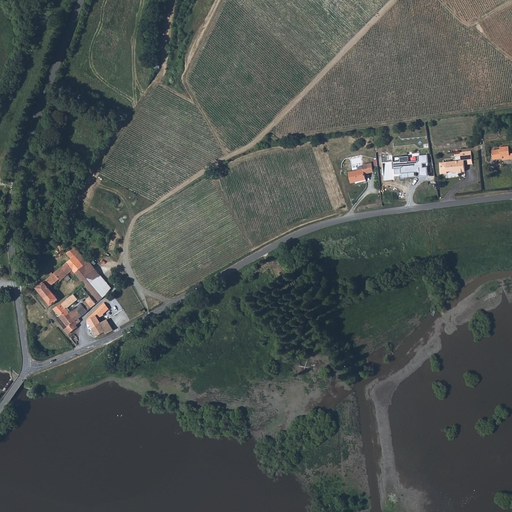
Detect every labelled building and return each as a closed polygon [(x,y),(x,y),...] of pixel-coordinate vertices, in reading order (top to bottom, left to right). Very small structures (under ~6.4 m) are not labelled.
[(499,149),(491,150),(492,159),(502,158),(503,160),(511,158),(511,153),(509,153),(508,145),(499,147),(499,149)] [(460,152),(461,160),(464,160),(467,160),(468,164),(473,164),(471,151),(460,152)] [(427,162),(426,155),(418,155),(418,160),(408,161),(407,155),(400,157),(400,161),(393,161),(394,169),(401,168),(401,173),(420,171),(421,175),(428,175),(427,167),(423,167),(422,163),(427,162)] [(439,162),(441,174),(465,171),(464,160),(461,160),(439,162)] [(365,170),(350,174),(352,184),(367,180),(365,170)] [(75,247),(74,247),(66,253),(71,259),(75,255),(80,252),(75,247)] [(80,261),(85,257),(80,252),(75,255),(80,261)] [(75,255),(71,259),(66,263),(75,273),(84,266),(80,261),(75,255)] [(90,262),(85,257),(80,261),(84,266),(85,267),(90,262)] [(92,276),(91,274),(96,269),(90,262),(85,267),(84,266),(75,273),(84,283),(86,281),(92,276)] [(73,274),(75,273),(66,263),(61,267),(67,274),(70,271),(73,274)] [(70,278),(67,274),(61,267),(55,272),(58,276),(59,278),(61,280),(65,277),(67,280),(70,278)] [(92,276),(86,281),(89,284),(86,286),(89,289),(94,295),(102,287),(95,279),(100,274),(96,269),(91,274),(92,276)] [(53,273),(52,275),(50,276),(36,288),(51,305),(58,300),(48,287),(47,286),(51,282),(51,281),(58,276),(55,272),(53,273)] [(95,279),(102,287),(107,283),(108,282),(100,274),(95,279)] [(48,287),(59,278),(58,276),(51,281),(51,282),(47,286),(48,287)] [(110,288),(107,283),(102,287),(94,295),(98,300),(106,293),(106,292),(110,288)] [(59,316),(66,310),(70,307),(65,300),(60,305),(53,309),(59,316)] [(93,301),(87,305),(91,310),(96,305),(93,301)] [(81,304),(76,308),(82,315),(87,311),(81,304)] [(101,311),(103,309),(101,306),(95,312),(89,317),(87,319),(92,328),(101,322),(98,315),(102,312),(101,311)] [(76,308),(73,311),(69,314),(75,321),(78,318),(82,315),(76,308)] [(59,316),(62,321),(69,314),(66,310),(59,316)] [(75,321),(69,314),(62,321),(67,327),(71,332),(77,328),(75,325),(81,321),(78,318),(75,321)] [(108,334),(114,330),(107,319),(101,322),(106,331),(108,334)] [(97,336),(106,331),(101,322),(92,328),(97,336)]
